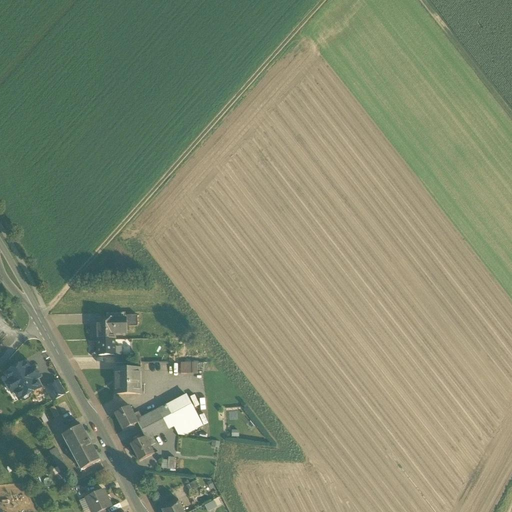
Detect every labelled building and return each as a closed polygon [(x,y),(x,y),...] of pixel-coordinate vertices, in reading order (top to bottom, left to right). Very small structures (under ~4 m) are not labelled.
[(125,316),(125,319),(126,319),(126,327),(137,327),(137,316),(125,316)] [(126,334),(126,327),(126,319),(125,319),(107,320),(103,320),(103,324),(98,324),(98,340),(115,340),(115,334),(126,334)] [(116,348),(115,340),(98,340),(98,356),(115,356),(122,356),(122,348),(116,348)] [(6,375),(20,399),(21,398),(25,399),(28,397),(29,394),(41,388),(36,380),(39,378),(34,369),(31,371),(27,363),(6,375)] [(181,375),(198,375),(198,364),(181,364),(181,375)] [(116,396),(141,396),(141,371),(127,371),(116,371),(116,396)] [(46,388),(53,401),(65,394),(58,382),(46,388)] [(186,396),(159,410),(164,420),(169,417),(174,427),(176,430),(188,424),(191,431),(202,426),(186,396)] [(51,410),(56,418),(61,415),(56,407),(51,410)] [(138,413),(134,415),(130,407),(115,415),(115,416),(124,431),(138,424),(138,423),(137,421),(141,419),(138,413)] [(141,431),(164,420),(159,410),(141,419),(137,421),(138,423),(138,424),(141,431)] [(41,415),(46,423),(50,421),(46,413),(41,415)] [(169,417),(164,420),(169,429),(174,427),(169,417)] [(151,438),(169,429),(164,420),(141,431),(145,438),(146,438),(147,440),(151,438)] [(188,424),(176,430),(179,435),(184,436),(202,427),(202,426),(191,431),(188,424)] [(71,453),(81,471),(100,461),(90,443),(81,426),(62,437),(71,453)] [(131,446),(139,462),(154,454),(150,446),(147,440),(146,438),(145,438),(131,446)] [(50,452),(61,473),(67,470),(55,449),(50,452)] [(97,474),(99,480),(109,475),(106,470),(97,474)] [(196,481),(186,486),(189,491),(199,486),(196,481)] [(92,511),(100,511),(105,510),(111,507),(103,490),(87,498),(87,499),(92,511)] [(8,496),(11,508),(20,506),(17,494),(8,496)] [(92,511),(87,499),(79,502),(83,511),(92,511)] [(161,508),(163,511),(183,511),(177,500),(161,508)] [(209,511),(218,508),(214,501),(204,506),(207,511),(209,511)]
